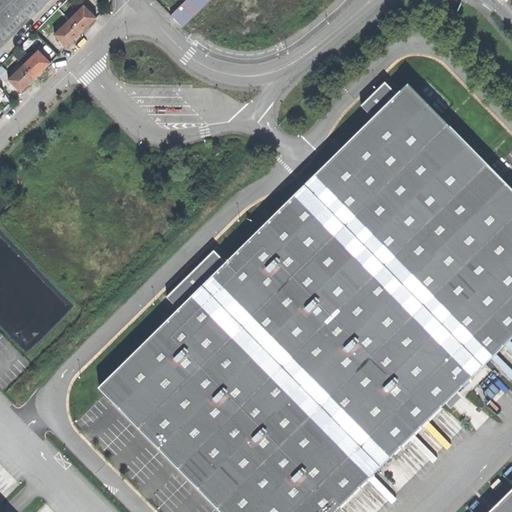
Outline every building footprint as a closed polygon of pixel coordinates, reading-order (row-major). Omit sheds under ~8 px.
[(0,0),(0,35),(7,43),(50,0),(0,0)] [(181,23),(204,0),(184,0),(171,13),(181,23)] [(55,35),(67,47),(71,42),(91,23),(97,17),(85,5),(55,35)] [(9,79),(21,91),(27,86),(44,69),(51,62),(39,50),(9,79)] [(332,511),(511,335),(511,189),(407,83),(396,94),(384,82),(360,105),(372,117),(304,184),(225,262),(213,249),(166,296),(177,308),(98,386),(221,511),(332,511)] [(309,105),(319,95),(315,91),(305,100),(309,105)] [(511,511),(511,485),(484,511),(511,511)]
